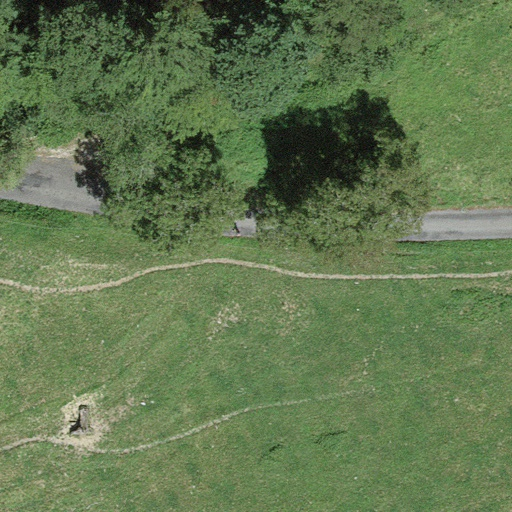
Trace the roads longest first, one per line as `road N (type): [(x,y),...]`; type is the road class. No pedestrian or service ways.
road 1 (unclassified): [(511,223),(347,227),(215,218),(0,177)]
road 2 (track): [(0,177),(266,76),(421,0)]
